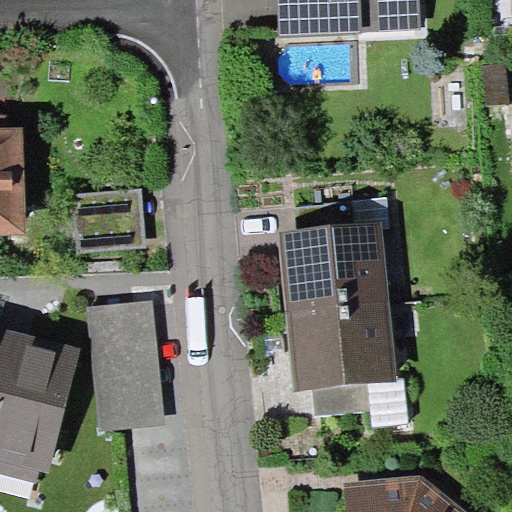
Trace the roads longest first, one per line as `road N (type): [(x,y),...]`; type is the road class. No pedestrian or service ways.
road 1 (residential): [(180,9),(227,511)]
road 2 (residential): [(0,13),(180,9)]
